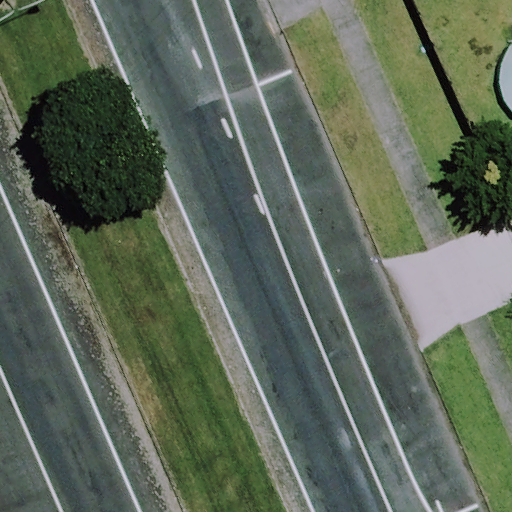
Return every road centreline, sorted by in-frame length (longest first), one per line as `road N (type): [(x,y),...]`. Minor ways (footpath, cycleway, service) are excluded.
road 1 (tertiary): [(165,0),(383,511)]
road 2 (tertiary): [(66,511),(0,355)]
